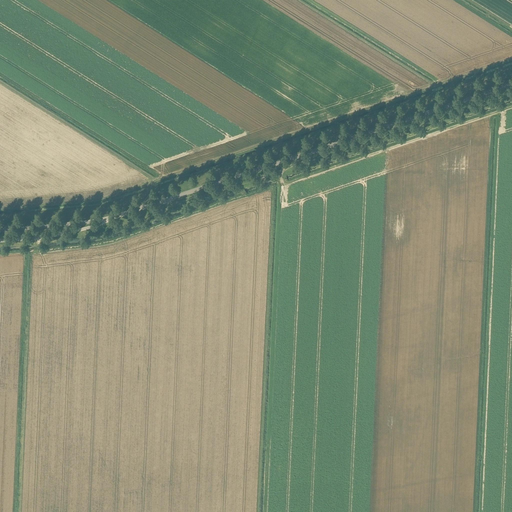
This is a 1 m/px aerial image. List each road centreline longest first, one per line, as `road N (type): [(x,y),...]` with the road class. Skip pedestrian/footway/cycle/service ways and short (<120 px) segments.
road 1 (tertiary): [(105,220),(511,83)]
road 2 (track): [(268,423),(280,171),(313,150)]
road 3 (track): [(280,171),(160,201)]
